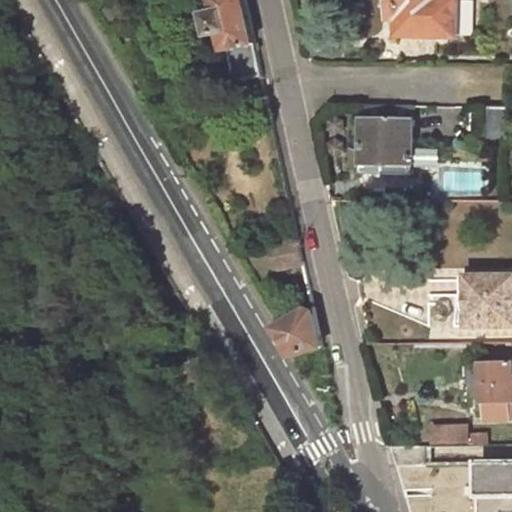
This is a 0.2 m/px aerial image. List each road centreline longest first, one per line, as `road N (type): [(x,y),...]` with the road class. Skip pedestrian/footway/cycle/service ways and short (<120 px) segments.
road 1 (primary): [(348,511),(68,0)]
road 2 (residential): [(376,511),(360,383),(276,0)]
